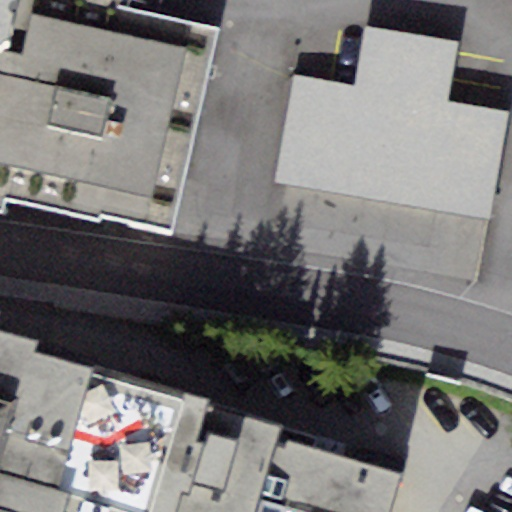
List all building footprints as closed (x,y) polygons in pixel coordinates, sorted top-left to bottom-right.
[(0,0),(0,212),(2,213),(3,200),(101,222),(104,214),(174,230),(217,31),(158,17),(162,0),(0,0)] [(275,183),(490,219),(508,112),(447,101),(458,41),(365,25),(355,85),(293,75),(275,183)] [(0,511),(171,511),(205,407),(208,402),(34,353),(37,343),(0,333),(0,511)] [(279,431),(205,407),(171,511),(253,511),(277,438),(279,431)] [(277,438),(253,511),(387,511),(399,477),(277,438)]
